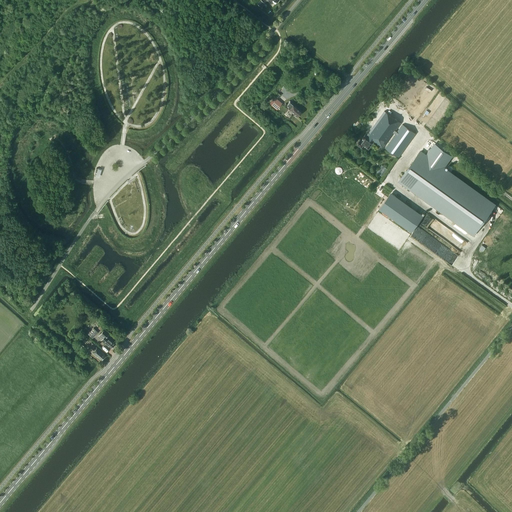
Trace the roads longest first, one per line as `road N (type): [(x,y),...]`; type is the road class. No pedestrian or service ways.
road 1 (primary): [(0,500),(423,0)]
road 2 (unclassified): [(359,511),(511,325)]
